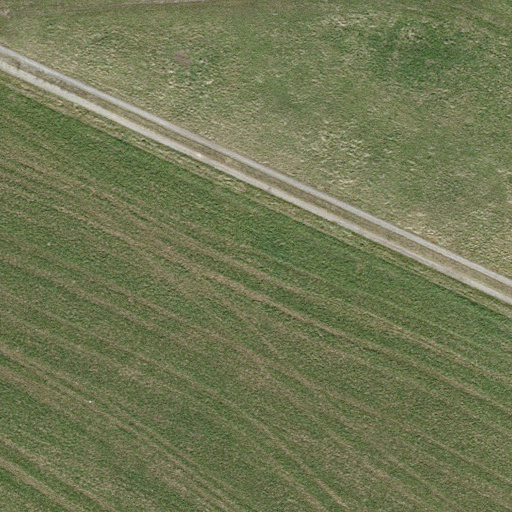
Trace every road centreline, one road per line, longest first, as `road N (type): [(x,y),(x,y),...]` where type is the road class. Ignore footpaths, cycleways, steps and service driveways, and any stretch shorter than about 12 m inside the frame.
road 1 (track): [(0,64),(511,301)]
road 2 (track): [(0,9),(423,0),(511,24)]
